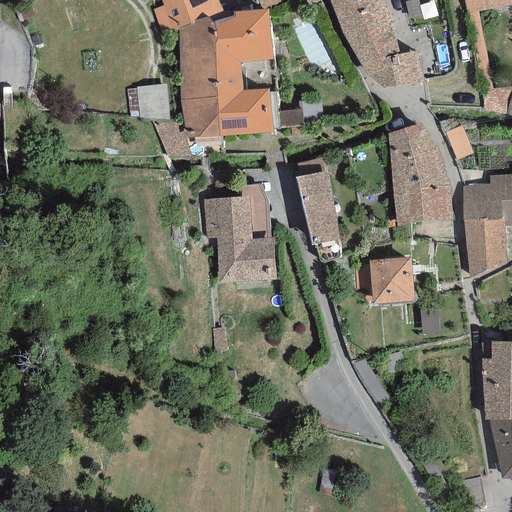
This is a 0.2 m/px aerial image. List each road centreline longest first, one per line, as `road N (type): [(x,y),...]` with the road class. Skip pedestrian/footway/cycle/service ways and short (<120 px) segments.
road 1 (residential): [(495,511),(448,163),(427,121),(370,75),(332,0)]
road 2 (residential): [(284,182),(339,359),(385,439),(441,511)]
